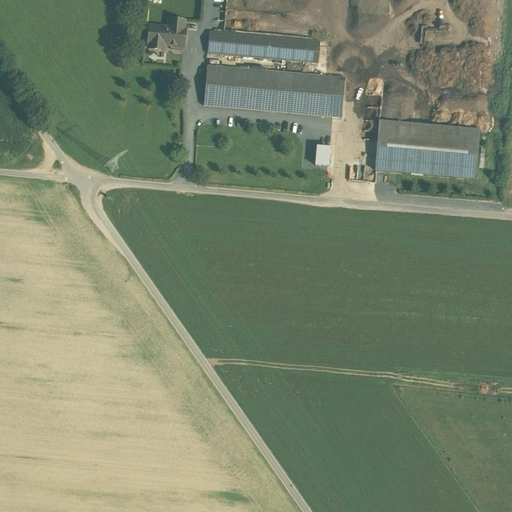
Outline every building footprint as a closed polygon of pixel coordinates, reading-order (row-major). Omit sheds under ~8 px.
[(184,22),(171,21),(170,29),(183,31),(184,22)] [(170,29),(150,27),(148,49),(159,50),(160,44),(164,44),(165,45),(170,46),(172,49),(175,46),(182,47),(183,31),(170,29)] [(319,42),(209,33),(207,54),(317,64),(319,42)] [(346,79),(206,66),(203,106),(342,119),(346,79)] [(480,131),(380,122),(375,172),(476,181),(480,131)] [(308,166),(322,166),(323,147),(309,146),(308,166)]
